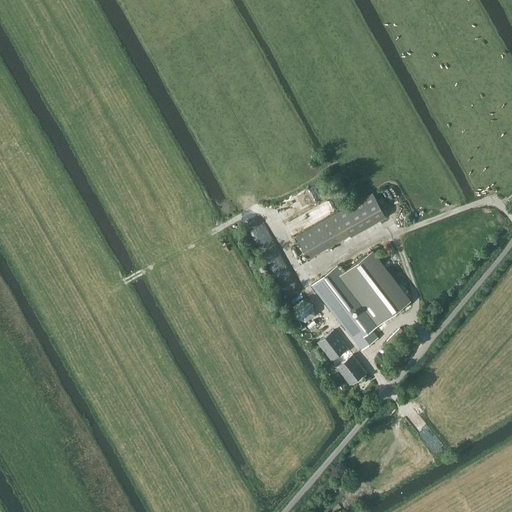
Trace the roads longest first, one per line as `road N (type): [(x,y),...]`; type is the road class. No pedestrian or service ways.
road 1 (track): [(437,448),(301,271),(494,197),(511,217)]
road 2 (unclassified): [(284,511),(511,242)]
